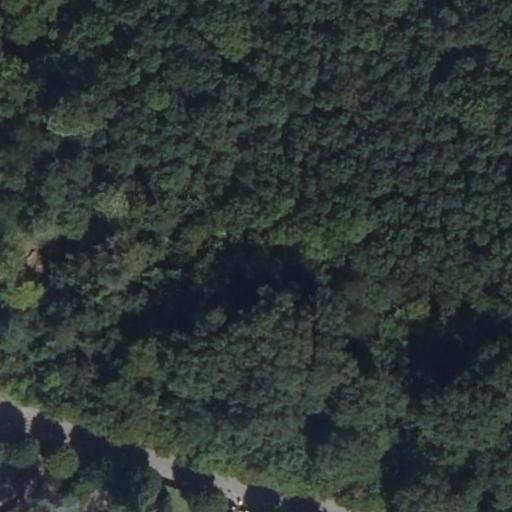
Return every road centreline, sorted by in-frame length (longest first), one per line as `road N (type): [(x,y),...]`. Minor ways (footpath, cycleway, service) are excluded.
road 1 (track): [(511,186),(24,0)]
road 2 (residential): [(0,420),(42,412),(332,511)]
